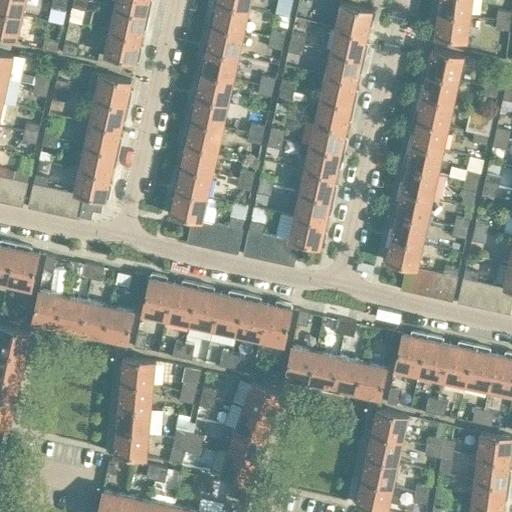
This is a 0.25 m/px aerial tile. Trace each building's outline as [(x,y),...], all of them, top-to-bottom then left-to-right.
[(0,0),(0,9),(24,14),(27,0),(0,0)] [(67,0),(53,0),(52,6),(66,9),(67,0)] [(85,10),(87,0),(73,0),(72,7),(85,10)] [(116,0),(115,6),(127,8),(150,13),(152,0),(116,0)] [(210,22),(244,29),(249,6),(223,0),(217,0),(216,8),(213,7),(210,22)] [(280,0),(278,12),(291,15),(294,0),(280,0)] [(436,0),(435,11),(471,16),(473,0),(436,0)] [(373,10),(373,9),(342,2),(337,25),(368,32),(370,25),(372,26),(376,11),(373,10)] [(150,13),(127,8),(115,6),(110,30),(127,34),(142,37),(144,28),(146,29),(150,13)] [(0,33),(19,38),(24,14),(0,9),(0,33)] [(511,11),(499,10),(497,20),(511,21),(511,12),(511,11)] [(433,26),(436,26),(435,35),(468,39),(471,16),(435,11),(433,26)] [(511,21),(497,20),(496,30),(510,31),(511,21)] [(209,39),(207,46),(239,53),(244,29),(210,22),(206,38),(209,39)] [(368,32),(337,25),(332,49),(366,56),(369,42),(366,41),(368,32)] [(275,26),(273,36),(286,39),(288,29),(275,26)] [(142,37),(127,34),(110,30),(105,54),(127,58),(137,60),(137,59),(140,60),(143,45),(140,44),(142,37)] [(307,33),(294,30),(292,40),(305,43),(307,33)] [(286,39),(273,36),(270,46),(284,48),(286,39)] [(56,53),(58,43),(45,40),(43,50),(56,53)] [(303,53),(305,43),(292,40),(290,50),(303,53)] [(77,47),(64,44),(61,54),(75,57),(77,47)] [(202,54),(199,70),(234,77),(244,79),(249,56),(239,53),(207,46),(205,55),(202,54)] [(427,55),(424,69),(459,77),(464,54),(432,47),(430,56),(427,55)] [(366,56),(332,49),(326,73),(358,79),(359,72),(362,73),(366,56)] [(0,73),(21,78),(23,71),(26,56),(0,50),(0,73)] [(38,72),(36,82),(49,85),(53,67),(44,65),(42,73),(38,72)] [(422,94),(454,101),(459,77),(424,69),(421,86),(424,87),(422,94)] [(198,86),(197,94),(228,101),(234,77),(199,70),(196,85),(198,86)] [(0,73),(0,99),(5,100),(16,103),(21,78),(0,73)] [(95,95),(130,103),(133,89),(130,88),(132,79),(100,73),(95,95)] [(358,79),(326,73),(321,96),(355,104),(359,89),(356,88),(358,79)] [(489,73),(486,83),(500,86),(502,76),(489,73)] [(264,74),(262,83),(275,86),(277,76),(264,74)] [(70,79),(57,76),(54,86),(68,89),(70,79)] [(296,81),(283,78),(281,88),(294,91),(296,81)] [(49,85),(36,82),(33,91),(47,94),(49,85)] [(275,86),(262,83),(260,93),(273,96),(275,86)] [(500,86),(486,83),(484,93),(498,96),(500,86)] [(66,99),(68,89),(54,86),(52,96),(66,99)] [(292,100),(294,91),(281,88),(279,98),(292,100)] [(189,117),(223,125),(228,101),(197,94),(195,102),(192,102),(189,117)] [(309,103),(319,105),(315,120),(347,127),(349,119),(352,119),(355,104),(321,96),(311,94),(309,103)] [(417,102),(414,117),(449,125),(454,101),(422,94),(420,103),(417,102)] [(122,126),(124,119),(126,120),(130,103),(95,95),(90,119),(122,126)] [(489,133),(491,124),(494,110),(472,105),(467,128),(476,131),(489,133)] [(188,133),(186,142),(218,149),(223,125),(189,117),(185,133),(188,133)] [(411,141),(444,148),(449,125),(414,117),(410,133),(413,134),(411,141)] [(90,119),(85,144),(120,151),(123,136),(120,135),(122,126),(90,119)] [(27,120),(25,130),(38,133),(41,123),(27,120)] [(347,127),(315,120),(310,144),(345,152),(348,136),(345,135),(347,127)] [(253,121),(251,131),(264,134),(266,124),(253,121)] [(59,128),(46,125),(44,135),(57,138),(59,128)] [(511,128),(497,125),(495,135),(508,138),(511,128)] [(272,126),(270,135),(283,138),(286,129),(272,126)] [(38,133),(25,130),(23,140),(36,143),(38,133)] [(264,134),(251,131),(249,141),(262,144),(264,134)] [(489,133),(476,131),(474,140),(487,143),(489,133)] [(55,147),(57,138),(44,135),(42,144),(55,147)] [(270,135),(268,145),(281,148),(283,138),(270,135)] [(495,135),(493,145),(506,148),(508,138),(495,135)] [(407,149),(403,165),(438,172),(444,148),(411,141),(410,150),(407,149)] [(178,165),(213,173),(218,149),(186,142),(184,149),(182,149),(178,165)] [(116,167),(120,151),(85,144),(79,168),(111,175),(113,166),(116,167)] [(345,152),(310,144),(305,168),(337,175),(339,166),(341,167),(345,152)] [(178,180),(176,190),(207,197),(213,173),(178,165),(175,180),(178,180)] [(401,189),(433,196),(438,172),(403,165),(400,180),(403,181),(401,189)] [(452,165),(450,175),(465,178),(479,181),(481,171),(467,168),(452,165)] [(74,191),(84,193),(80,215),(91,217),(93,209),(101,210),(104,197),(106,198),(107,197),(109,197),(113,183),(110,182),(111,175),(79,168),(74,191)] [(337,175),(305,168),(299,192),(334,199),(338,183),(335,182),(337,175)] [(28,181),(30,172),(17,169),(15,178),(28,181)] [(242,169),(240,179),(253,182),(256,172),(242,169)] [(48,176),(35,173),(33,183),(46,185),(48,176)] [(275,176),(261,173),(259,183),(273,186),(275,176)] [(500,176),(487,173),(484,182),(498,185),(500,176)] [(0,184),(0,199),(10,202),(15,178),(2,175),(0,184)] [(28,181),(15,178),(10,202),(23,204),(28,181)] [(479,181),(465,178),(463,188),(476,191),(479,181)] [(253,182),(240,179),(238,188),(251,191),(253,182)] [(496,195),(498,185),(484,182),(482,192),(496,195)] [(41,208),(46,185),(33,183),(28,206),(41,208)] [(270,196),(273,186),(259,183),(257,193),(270,196)] [(59,188),(46,185),(41,208),(54,211),(59,188)] [(54,211),(67,214),(72,190),(59,188),(54,211)] [(396,196),(393,212),(428,220),(433,196),(401,189),(399,197),(396,196)] [(80,217),(80,215),(84,193),(74,191),(72,190),(67,214),(80,217)] [(193,217),(202,218),(207,197),(176,190),(174,196),(171,195),(168,210),(171,211),(171,212),(193,217)] [(334,199),(299,192),(294,216),(326,223),(328,213),(331,214),(334,199)] [(390,237),(423,244),(428,220),(393,212),(390,227),(392,228),(390,237)] [(232,216),(230,225),(243,228),(245,219),(232,216)] [(326,223),(294,216),(289,237),(299,240),(321,245),(321,244),(324,245),(328,230),(325,229),(326,223)] [(468,229),(470,219),(457,216),(455,226),(468,229)] [(187,241),(199,244),(205,219),(202,218),(193,217),(187,241)] [(212,246),(217,222),(205,219),(199,244),(212,246)] [(251,220),(249,229),(262,231),(264,222),(251,220)] [(489,223),(476,220),(474,230),(487,233),(489,223)] [(212,246),(224,249),(230,225),(217,222),(212,246)] [(230,225),(224,249),(238,252),(243,228),(230,225)] [(455,226),(452,236),(466,238),(468,229),(455,226)] [(244,253),(256,256),(262,231),(249,229),(244,253)] [(485,243),(487,233),(474,230),(472,240),(485,243)] [(274,234),(262,231),(256,256),(269,259),(274,234)] [(281,262),(287,237),(274,234),(269,259),(281,262)] [(299,240),(289,237),(287,237),(281,262),(294,264),(299,240)] [(406,264),(406,265),(417,267),(423,244),(390,237),(389,243),(386,243),(383,258),(386,258),(385,259),(406,264)] [(0,241),(0,280),(7,282),(16,242),(2,239),(2,238),(1,238),(0,241)] [(7,282),(32,287),(40,250),(31,248),(32,245),(31,245),(17,242),(16,242),(7,282)] [(57,255),(47,253),(44,267),(54,269),(57,255)] [(71,258),(67,272),(92,277),(95,263),(71,258)] [(101,279),(104,265),(95,263),(92,277),(101,279)] [(457,276),(460,266),(446,263),(444,273),(445,273),(457,276)] [(401,288),(414,291),(419,267),(417,267),(406,265),(401,288)] [(427,294),(432,270),(419,267),(414,291),(427,294)] [(479,271),(478,271),(465,268),(463,277),(476,280),(477,280),(479,271)] [(427,294),(440,297),(445,273),(444,273),(432,270),(427,294)] [(139,288),(142,274),(133,271),(129,285),(139,288)] [(150,274),(142,311),(165,316),(173,279),(167,278),(167,275),(166,275),(152,272),(152,275),(150,274)] [(445,273),(440,297),(452,299),(457,276),(445,273)] [(458,301),(471,303),(476,280),(463,277),(458,301)] [(183,281),(173,279),(165,316),(189,322),(190,322),(199,282),(198,282),(184,279),(183,278),(183,281)] [(489,283),(477,280),(476,280),(471,303),(484,306),(489,283)] [(187,333),(211,339),(213,327),(221,290),(213,288),(214,285),(213,285),(199,282),(190,322),(187,333)] [(497,309),(502,286),(489,283),(484,306),(497,309)] [(511,299),(511,288),(504,286),(502,286),(497,309),(509,312),(511,299)] [(40,325),(55,328),(63,292),(40,287),(33,320),(41,322),(40,325)] [(230,292),(221,290),(213,327),(211,339),(234,344),(237,332),(245,292),(231,289),(230,289),(230,292)] [(87,298),(63,292),(55,328),(71,331),(72,328),(80,330),(87,298)] [(237,332),(261,337),(269,301),(260,299),(261,295),(260,295),(260,296),(246,293),(246,292),(245,292),(237,332)] [(87,335),(104,339),(112,303),(87,298),(80,330),(88,332),(87,335)] [(276,302),(269,301),(261,337),(284,343),(292,306),(291,305),(292,303),(278,300),(278,299),(277,299),(276,302)] [(118,342),(119,339),(128,341),(132,321),(135,308),(112,303),(104,339),(118,342)] [(24,323),(27,309),(17,307),(14,319),(14,321),(24,323)] [(307,324),(310,310),(300,308),(297,322),(307,324)] [(335,331),(344,333),(347,319),(338,317),(335,331)] [(354,335),(357,321),(347,319),(344,333),(354,335)] [(0,324),(0,347),(29,354),(32,340),(29,339),(31,331),(30,330),(0,324)] [(392,343),(395,329),(385,327),(382,341),(392,343)] [(412,332),(403,330),(395,367),(419,373),(428,332),(427,332),(427,333),(413,330),(413,329),(412,329),(412,332)] [(148,333),(138,331),(135,345),(145,347),(148,333)] [(428,332),(419,373),(442,378),(450,341),(443,339),(443,336),(442,336),(428,333),(428,332)] [(171,353),(182,355),(185,341),(175,339),(171,353)] [(458,343),(450,341),(442,378),(466,383),(475,343),(474,343),(460,340),(459,339),(458,343)] [(185,341),(182,355),(191,357),(194,343),(185,341)] [(293,380),(307,384),(315,348),(292,343),(285,376),(294,377),(293,380)] [(466,383),(490,389),(498,351),(489,349),(490,346),(489,346),(475,343),(466,383)] [(25,371),(29,354),(0,347),(0,373),(21,378),(22,370),(25,371)] [(324,387),(325,384),(333,386),(340,353),(315,348),(307,384),(324,387)] [(219,364),(229,366),(232,352),(222,350),(219,364)] [(498,351),(490,389),(489,395),(499,397),(500,391),(511,393),(511,351),(507,350),(506,350),(505,353),(498,351)] [(242,354),(232,352),(229,366),(239,368),(242,354)] [(340,391),(356,394),(364,359),(340,353),(333,386),(341,388),(340,391)] [(119,364),(118,379),(154,382),(156,359),(123,356),(123,365),(119,364)] [(371,398),(372,395),(380,396),(387,364),(364,359),(356,394),(371,398)] [(277,377),(280,362),(270,360),(267,374),(277,377)] [(186,366),(181,388),(195,391),(197,382),(200,369),(186,366)] [(19,386),(21,378),(0,373),(0,398),(18,403),(22,387),(19,386)] [(120,396),(119,404),(151,407),(154,382),(118,379),(116,396),(120,396)] [(283,400),(280,399),(283,391),(252,380),(245,402),(278,414),(283,400)] [(217,387),(203,384),(200,393),(214,397),(217,387)] [(400,388),(391,386),(388,400),(397,402),(400,388)] [(195,391),(181,388),(178,397),(192,401),(195,391)] [(212,406),(214,397),(200,393),(198,403),(212,406)] [(425,408),(434,411),(438,397),(428,394),(425,408)] [(447,399),(438,397),(434,411),(444,413),(447,399)] [(15,418),(18,403),(0,398),(0,423),(10,426),(12,417),(15,418)] [(272,430),(278,414),(245,402),(236,426),(266,437),(269,429),(272,430)] [(115,412),(113,429),(149,432),(161,433),(163,408),(151,407),(119,404),(118,413),(115,412)] [(482,423),(486,409),(475,406),(472,419),(472,420),(482,423)] [(372,415),(369,429),(404,437),(409,414),(377,407),(375,416),(372,415)] [(486,409),(482,423),(491,425),(491,424),(494,411),(486,409)] [(180,410),(174,436),(187,439),(189,430),(192,430),(194,419),(189,417),(190,413),(180,410)] [(266,437),(236,426),(228,449),(261,461),(267,446),(264,445),(266,437)] [(115,444),(114,453),(147,456),(149,432),(113,429),(112,444),(115,444)] [(365,446),(368,447),(367,454),(399,461),(404,437),(369,429),(365,446)] [(187,439),(200,442),(203,433),(192,430),(189,430),(187,439)] [(481,431),(478,455),(510,460),(511,451),(511,434),(505,434),(498,433),(481,431)] [(440,446),(441,436),(428,434),(426,444),(440,446)] [(174,436),(172,445),(168,461),(182,464),(185,448),(187,439),(174,436)] [(440,446),(453,448),(455,439),(441,436),(440,446)] [(187,439),(185,448),(198,451),(200,442),(187,439)] [(440,446),(426,444),(425,453),(436,455),(438,455),(440,446)] [(438,455),(442,456),(439,472),(449,473),(452,457),(453,448),(440,446),(438,455)] [(256,475),(261,461),(228,449),(220,472),(250,483),(253,474),(256,475)] [(362,462),(358,478),(394,486),(399,461),(367,454),(365,463),(362,462)] [(478,455),(475,479),(510,484),(510,481),(511,471),(511,469),(511,467),(509,467),(510,460),(478,455)] [(110,458),(107,471),(117,473),(120,459),(110,458)] [(145,476),(154,478),(157,464),(148,462),(145,476)] [(168,466),(157,464),(154,478),(165,480),(168,466)] [(191,486),(201,489),(204,475),(195,472),(191,486)] [(214,477),(204,475),(201,489),(211,491),(214,477)] [(389,509),(394,486),(358,478),(355,493),(358,494),(356,502),(389,509)] [(475,479),(472,504),(504,508),(505,499),(508,499),(510,484),(475,479)] [(415,491),(429,493),(431,483),(416,481),(415,491)] [(451,487),(437,485),(435,494),(449,497),(451,487)] [(122,511),(127,492),(104,487),(98,511),(122,511)] [(252,490),(242,487),(239,500),(249,502),(252,490)] [(427,503),(429,493),(415,491),(413,500),(427,503)] [(147,511),(151,498),(127,492),(122,511),(147,511)] [(447,506),(449,497),(435,494),(433,504),(447,506)] [(172,511),(175,503),(151,498),(147,511),(172,511)] [(198,511),(199,509),(175,503),(172,511),(198,511)]
